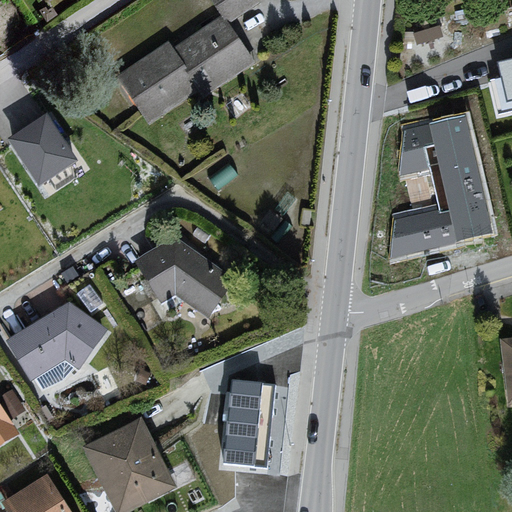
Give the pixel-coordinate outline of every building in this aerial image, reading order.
[(262,7),(257,0),(213,0),(231,27),(262,7)] [(171,45),(116,81),(150,132),(249,66),(221,23),(176,53),(171,45)] [(511,60),(499,64),(510,105),(511,104),(511,60)] [(465,114),(405,129),(399,180),(432,173),(440,210),(394,220),(389,262),(496,235),(465,114)] [(51,118),(14,142),(45,191),(83,166),(51,118)] [(174,247),(140,266),(163,307),(179,298),(209,318),(231,285),(174,247)] [(70,310),(11,347),(34,384),(66,364),(82,374),(108,335),(70,310)] [(275,385),(233,380),(223,463),(268,468),(275,385)] [(0,406),(0,450),(21,436),(0,406)] [(146,421),(84,453),(114,511),(145,511),(183,493),(146,421)] [(69,511),(51,482),(5,510),(6,511),(69,511)]
